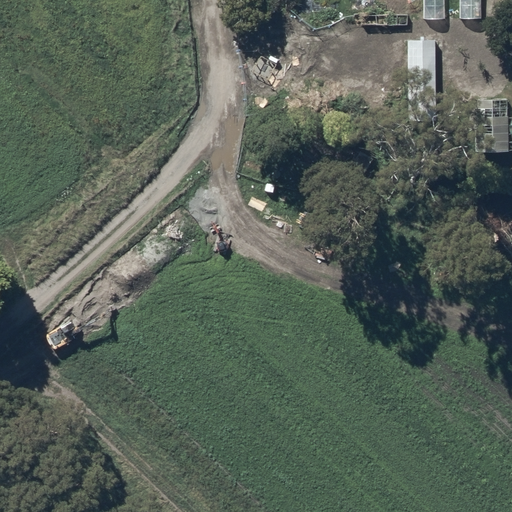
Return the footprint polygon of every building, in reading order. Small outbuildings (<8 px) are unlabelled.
[(337,0),(316,0),(316,29),(337,29),(337,0)] [(370,0),(354,0),(355,28),(371,28),(370,0)] [(408,24),(408,0),(387,0),(388,25),(408,24)] [(444,25),(444,0),(423,0),(423,25),(444,25)] [(480,0),(458,0),(459,18),(480,18),(480,0)] [(436,40),(408,40),(410,122),(438,121),(436,40)] [(379,47),(316,47),(315,80),(379,81),(379,47)] [(507,150),(506,98),(474,99),(475,150),(507,150)]
